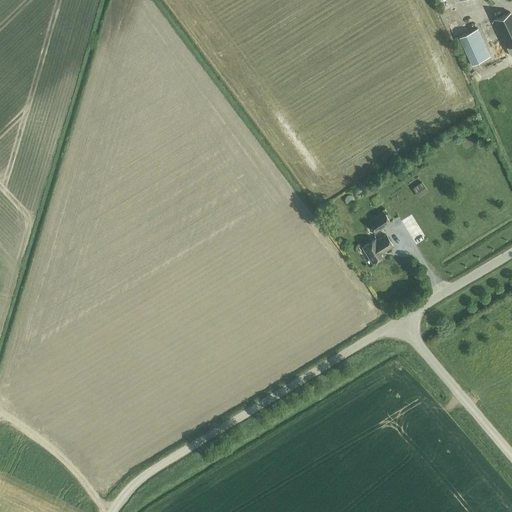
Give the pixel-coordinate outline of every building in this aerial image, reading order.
[(464,23),(464,13),(459,13),(459,8),(449,8),(449,17),(454,17),(454,23),(464,23)] [(494,20),(510,55),(511,54),(511,16),(510,12),(494,20)] [(490,56),(477,28),(459,36),(472,64),(490,56)] [(420,193),(427,188),(422,181),(415,186),(420,193)] [(390,222),(384,212),(369,221),(375,232),(390,222)] [(393,245),(386,235),(376,241),(375,239),(362,247),(372,262),(385,254),(383,251),(393,245)]
